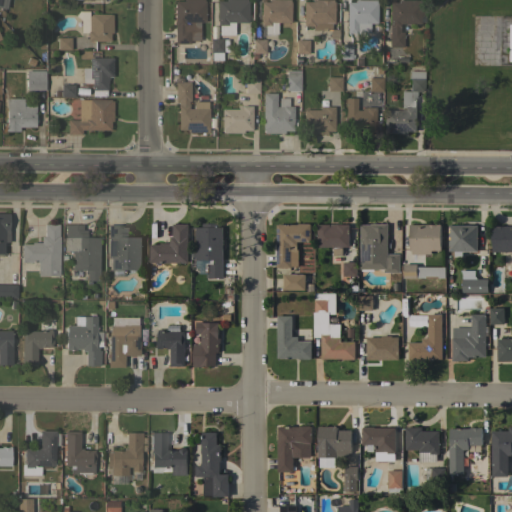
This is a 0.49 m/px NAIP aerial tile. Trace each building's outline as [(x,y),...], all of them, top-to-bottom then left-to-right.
[(174,1),(182,0),(204,0),(205,21),(192,21),(192,31),(189,31),(189,43),(174,43),(174,1)] [(217,0),(246,0),(246,1),(247,1),(247,22),(234,22),(233,35),(218,34),(218,25),(216,25),(217,0)] [(289,0),(289,1),(290,1),(289,22),(269,22),(269,25),(260,25),(260,1),(268,1),(268,0),(289,0)] [(303,1),(311,1),(311,0),(332,0),(332,1),(333,1),(333,23),(330,23),(330,30),(312,30),(312,26),(303,25),(303,1)] [(375,0),(375,2),(376,2),(376,23),(369,23),(369,31),(366,32),(346,32),(346,2),(355,2),(355,0),(375,0)] [(389,2),(398,2),(398,0),(419,0),(419,23),(399,23),(399,32),(403,32),(403,47),(389,47),(389,2)] [(112,14),(112,32),(110,32),(109,41),(87,40),(87,32),(80,32),(80,19),(75,15),(78,11),(88,10),(88,15),(90,15),(90,13),(112,14)] [(57,37),(70,37),(70,49),(57,49),(57,37)] [(222,38),(222,39),(228,39),(228,51),(222,51),(222,60),(211,60),(211,52),(210,52),(210,38),(222,38)] [(265,39),(265,52),(257,52),(257,59),(251,59),(251,65),(246,64),(246,57),(251,57),(251,53),(252,53),(252,39),(265,39)] [(295,39),(308,39),(308,53),(295,53),(295,39)] [(351,54),(353,54),(353,58),(338,58),(338,44),(351,44),(351,54)] [(112,57),(112,76),(108,76),(108,79),(107,79),(107,89),(105,89),(105,96),(92,96),(92,82),(82,83),(82,67),(89,67),(89,57),(112,57)] [(44,70),(44,89),(26,89),(26,70),(44,70)] [(286,70),(299,70),(300,90),(286,90),(286,70)] [(386,134),(386,110),(402,110),(402,108),(400,108),(401,91),(409,91),(410,78),(408,78),(408,74),(409,74),(409,71),(423,71),(423,91),(415,91),(415,107),(416,107),(416,131),(408,131),(408,134),(386,134)] [(186,132),(186,129),(178,129),(177,100),(175,101),(175,77),(182,77),(182,81),(189,81),(190,100),(188,100),(188,108),(193,108),(192,101),(207,101),(207,109),(208,109),(208,131),(186,132)] [(327,77),(341,77),(341,90),(327,90),(327,77)] [(368,77),(382,77),(382,91),(368,91),(368,77)] [(245,92),(244,79),(258,79),(258,92),(245,92)] [(60,96),(60,84),(74,84),(74,96),(60,96)] [(262,92),(276,93),(275,106),(278,106),(278,97),(288,98),(288,106),(292,106),(292,130),(284,130),(283,133),(263,133),(263,130),(262,130),(262,92)] [(345,97),(356,97),(356,110),(361,110),(361,107),(365,107),(365,106),(375,107),(375,131),(373,131),(373,133),(346,133),(346,131),(345,131),(345,97)] [(23,98),(23,105),(35,105),(35,118),(36,118),(36,121),(35,121),(35,126),(19,126),(19,131),(5,131),(5,124),(6,124),(6,98),(23,98)] [(110,99),(110,100),(112,100),(112,121),(110,121),(110,130),(81,129),(81,134),(67,134),(67,119),(89,119),(89,99),(110,99)] [(87,99),(78,99),(77,119),(86,119),(87,99)] [(220,132),(221,108),(237,108),(237,106),(241,106),(241,105),(252,106),(251,130),(242,130),(242,133),(220,132)] [(319,109),(319,107),(323,107),(323,106),(334,106),(333,130),(326,130),(326,133),(303,133),(303,109),(319,109)] [(0,213),(9,213),(8,242),(3,242),(3,253),(0,253),(0,213)] [(59,275),(38,275),(38,262),(21,262),(21,243),(31,243),(31,242),(41,242),(41,236),(44,236),(44,224),(58,224),(58,236),(59,236),(59,275)] [(98,280),(86,280),(87,271),(84,271),(84,270),(72,269),(72,253),(71,253),(71,251),(63,250),(64,237),(65,237),(65,226),(64,226),(64,224),(82,224),(82,229),(86,229),(86,236),(99,237),(98,280)] [(141,270),(110,270),(110,257),(107,257),(108,224),(125,224),(124,227),(129,227),(129,237),(141,237),(141,270)] [(149,263),(150,244),(160,244),(160,243),(169,243),(169,237),(172,237),(172,224),(187,224),(187,263),(149,263)] [(222,278),(207,278),(207,275),(200,275),(200,268),(195,268),(195,257),(191,257),(191,248),(195,248),(195,227),(202,227),(202,224),(220,224),(220,227),(222,227),(222,278)] [(298,250),(298,267),(291,267),(291,268),(276,268),(276,225),(298,225),(298,224),(310,224),(310,242),(297,242),(297,250),(298,250)] [(387,254),(399,254),(399,274),(383,274),(383,269),(360,269),(360,225),(370,225),(370,224),(386,224),(386,225),(387,225),(387,254)] [(333,256),(333,248),(332,248),(332,247),(317,247),(317,225),(349,225),(348,248),(342,248),(342,256),(333,256)] [(440,225),(440,251),(431,251),(431,254),(411,254),(411,251),(409,251),(409,225),(440,225)] [(477,225),(477,251),(462,251),(462,257),(454,257),(454,251),(448,251),(449,225),(477,225)] [(511,252),(492,252),(492,226),(511,226),(511,252)] [(343,262),(357,262),(357,276),(343,276),(343,262)] [(403,278),(403,264),(416,264),(416,267),(445,267),(445,278),(403,278)] [(462,292),(462,274),(460,270),(475,270),(474,276),(477,279),(487,279),(488,293),(462,292)] [(305,290),(283,290),(283,275),(305,274),(305,290)] [(0,283),(17,284),(17,299),(0,298),(0,283)] [(328,314),(314,314),(314,293),(328,293),(328,314)] [(358,310),(358,296),(372,296),(373,310),(358,310)] [(489,308),(503,308),(503,324),(490,324),(489,308)] [(66,325),(74,325),(74,316),(90,316),(90,314),(94,314),(94,316),(96,316),(96,326),(97,326),(97,329),(96,329),(96,331),(101,331),(101,346),(98,346),(98,350),(99,350),(99,365),(93,365),(93,366),(88,366),(88,365),(85,365),(85,350),(81,350),(81,348),(75,348),(75,349),(66,349),(66,325)] [(442,359),(408,360),(408,343),(422,342),(421,338),(428,338),(427,314),(441,314),(442,359)] [(485,357),(468,357),(468,361),(452,361),(452,338),(465,338),(465,336),(471,336),(471,315),(484,314),(484,316),(485,316),(485,357)] [(408,315),(407,326),(425,326),(425,316),(408,315)] [(110,316),(137,317),(137,324),(138,324),(138,332),(138,341),(139,341),(139,354),(135,354),(135,356),(128,356),(128,355),(124,355),(123,366),(107,366),(107,351),(108,351),(108,331),(109,331),(109,325),(110,325),(110,316)] [(291,337),(298,337),(298,342),(311,341),(311,358),(278,359),(277,316),(291,316),(291,337)] [(193,344),(200,344),(201,333),(195,333),(195,322),(201,322),(201,323),(218,323),(218,327),(218,335),(219,335),(219,338),(220,338),(220,344),(219,344),(218,353),(215,353),(215,366),(203,366),(203,367),(193,367),(193,344)] [(321,334),(328,334),(328,324),(340,324),(340,337),(341,337),(341,342),(354,341),(355,359),(342,360),(342,358),(321,359),(321,334)] [(43,331),(43,328),(50,329),(50,331),(52,331),(51,339),(53,339),(52,343),(51,343),(51,347),(39,346),(39,348),(36,348),(36,365),(21,365),(22,330),(43,331)] [(184,366),(170,366),(170,349),(166,349),(166,348),(154,348),(154,344),(154,340),(154,332),(155,332),(155,330),(163,329),(163,332),(184,332),(184,366)] [(0,330),(11,330),(10,344),(12,344),(11,365),(0,364),(0,330)] [(366,360),(366,338),(381,337),(381,336),(391,336),(391,337),(398,337),(398,360),(366,360)] [(511,361),(497,361),(497,339),(511,339),(511,361)] [(318,426),(334,426),(334,425),(339,429),(337,431),(351,430),(351,452),(350,452),(348,456),(344,458),(318,458),(318,451),(318,426)] [(277,427),(299,427),(299,426),(310,426),(310,427),(311,427),(311,457),(293,457),(293,472),(277,472),(277,427)] [(395,428),(395,430),(396,430),(396,434),(395,434),(395,436),(396,436),(396,439),(395,439),(395,452),(394,452),(394,461),(387,461),(387,462),(375,462),(375,445),(373,445),(373,452),(367,452),(367,445),(361,445),(361,442),(360,442),(360,437),(362,437),(362,434),(360,434),(360,430),(362,430),(362,428),(362,427),(374,427),(374,428),(395,428)] [(439,454),(436,454),(436,462),(419,462),(419,450),(405,450),(405,427),(422,427),(422,431),(439,431),(439,454)] [(492,431),(509,431),(509,427),(511,427),(511,452),(511,455),(507,455),(507,476),(492,476),(492,431)] [(449,447),(450,447),(450,445),(448,445),(448,443),(449,443),(449,440),(448,440),(448,437),(450,437),(449,434),(448,434),(448,432),(450,432),(450,429),(470,429),(470,428),(481,428),(481,430),(483,430),(483,434),(481,434),(481,438),(483,438),(483,442),(481,442),(481,445),(468,445),(468,450),(463,450),(463,474),(459,474),(459,480),(450,480),(450,474),(449,474),(449,447)] [(22,474),(22,464),(24,464),(25,456),(24,456),(24,448),(36,448),(36,447),(39,447),(39,430),(55,430),(55,432),(59,433),(59,445),(55,445),(55,446),(54,446),(54,470),(40,470),(40,475),(22,474)] [(64,431),(79,431),(79,448),(82,448),(82,450),(94,450),(94,453),(95,453),(95,457),(94,457),(94,473),(70,473),(70,465),(65,465),(64,431)] [(126,432),(146,432),(146,443),(141,443),(141,446),(140,446),(140,465),(141,465),(141,471),(131,471),(131,466),(127,466),(127,475),(111,475),(111,466),(106,466),(106,452),(111,452),(111,450),(123,450),(123,449),(125,449),(126,432)] [(166,449),(169,449),(169,451),(179,451),(179,449),(181,447),(184,447),(186,449),(187,451),(186,475),(172,475),(172,467),(169,467),(169,468),(166,468),(166,467),(151,466),(152,451),(151,451),(151,443),(149,443),(149,435),(151,435),(151,432),(165,432),(166,449)] [(228,497),(213,496),(213,495),(203,495),(203,477),(195,477),(195,465),(201,465),(201,454),(200,454),(201,432),(216,432),(216,444),(221,444),(220,462),(219,462),(219,474),(228,474),(228,497)] [(0,447),(1,447),(1,446),(10,446),(10,466),(0,465),(0,447)] [(344,466),(357,466),(357,480),(356,480),(356,491),(344,491),(344,466)] [(445,487),(426,487),(426,468),(445,468),(445,487)] [(387,470),(401,470),(401,488),(400,488),(400,492),(388,492),(388,488),(387,488),(387,470)] [(17,511),(17,498),(31,498),(31,511),(17,511)] [(354,511),(355,499),(347,499),(347,506),(336,506),(335,511),(354,511)] [(119,511),(104,511),(105,506),(105,502),(114,502),(114,506),(119,506),(119,511)]
